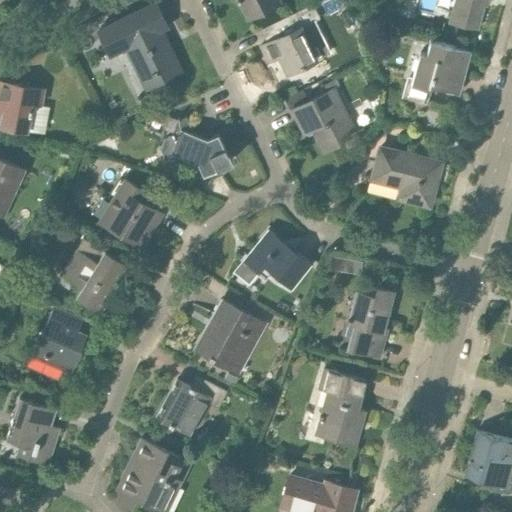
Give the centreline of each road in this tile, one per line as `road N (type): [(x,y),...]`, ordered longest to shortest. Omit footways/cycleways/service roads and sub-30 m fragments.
road 1 (residential): [(108,511),(89,497),(108,412),(182,258),(232,210),(280,183)]
road 2 (residential): [(470,272),(326,234),(303,220),(280,183)]
road 3 (residential): [(280,183),(191,0)]
road 4 (residential): [(470,272),(511,120)]
road 5 (residential): [(404,511),(440,373)]
